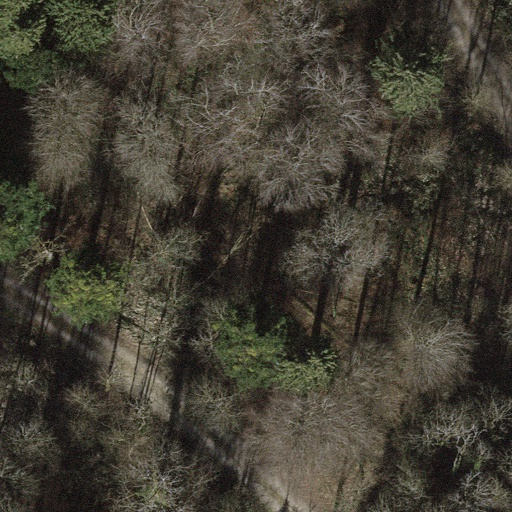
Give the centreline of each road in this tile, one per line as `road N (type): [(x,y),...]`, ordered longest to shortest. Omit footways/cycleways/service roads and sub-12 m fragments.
road 1 (track): [(0,287),(113,351),(287,511)]
road 2 (track): [(511,128),(446,0)]
